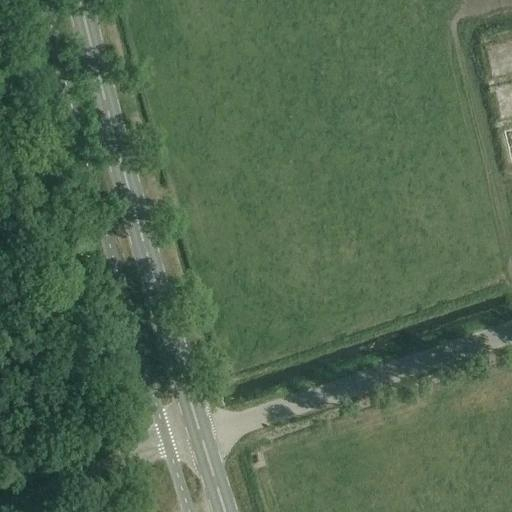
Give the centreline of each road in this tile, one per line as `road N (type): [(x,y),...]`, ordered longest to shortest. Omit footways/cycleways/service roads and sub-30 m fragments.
road 1 (primary): [(200,435),(79,0)]
road 2 (unclassified): [(200,435),(511,334)]
road 3 (unclassified): [(0,510),(200,435)]
